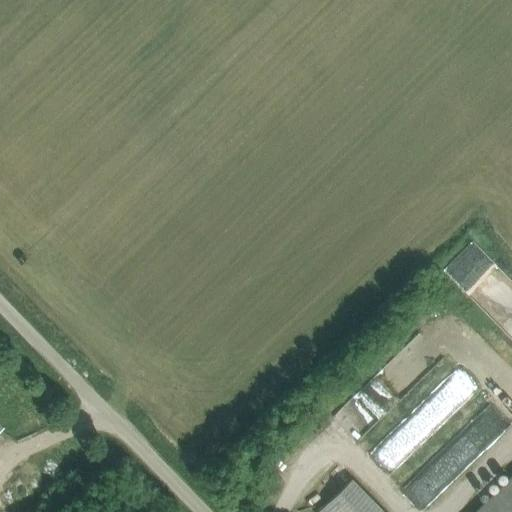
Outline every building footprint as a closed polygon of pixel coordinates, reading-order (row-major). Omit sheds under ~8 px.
[(447,270),(498,309),(511,292),(460,253),(447,270)] [(370,471),(462,391),(441,368),(427,380),(439,394),(432,400),(431,400),(419,410),(411,401),(353,451),(370,471)] [(408,508),(492,429),(472,408),(389,487),(408,508)] [(511,511),(511,476),(475,511),(511,511)] [(385,511),(352,478),(316,511),(385,511)]
